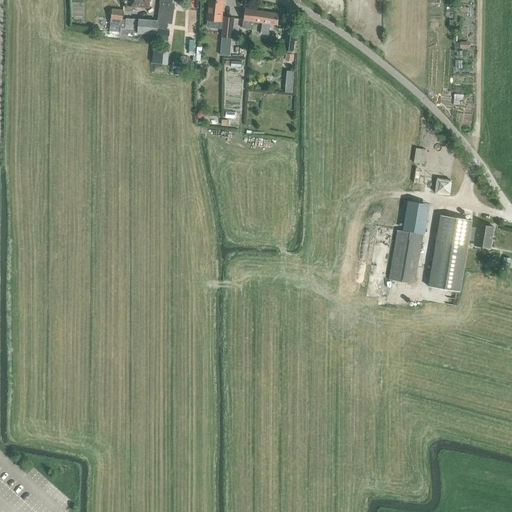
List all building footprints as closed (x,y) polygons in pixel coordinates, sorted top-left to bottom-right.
[(161,0),(161,4),(158,23),(157,32),(167,34),(169,24),(170,17),(168,17),(170,0),(161,0)] [(223,0),(219,0),(209,0),(207,19),(221,21),(223,0)] [(111,9),(110,22),(109,27),(109,33),(119,34),(119,35),(134,36),(134,37),(148,38),(148,34),(137,33),(135,33),(135,30),(136,19),(126,18),(126,20),(125,20),(122,20),(123,10),(111,9)] [(253,21),(258,22),(260,22),(262,11),(255,10),(245,9),(242,28),(252,29),(253,21)] [(262,23),(260,34),(268,35),(270,24),(277,25),(279,14),(262,11),(260,22),(262,23)] [(221,37),(231,38),(233,18),(224,16),(221,37)] [(148,34),(152,34),(156,35),(157,20),(139,18),(137,33),(148,34)] [(293,50),(295,34),(285,33),(283,49),(293,50)] [(424,164),(426,149),(416,148),(413,162),(424,164)] [(449,195),(451,180),(436,178),(434,193),(449,195)] [(418,203),(409,201),(404,230),(397,229),(389,279),(414,284),(422,233),(425,234),(430,204),(418,203)] [(440,214),(427,286),(459,292),(468,240),(475,241),(474,245),(489,248),(493,226),(478,224),(477,228),(470,227),(472,220),(440,214)]
